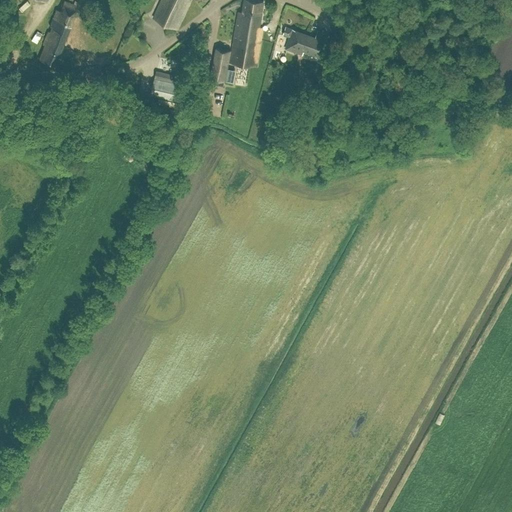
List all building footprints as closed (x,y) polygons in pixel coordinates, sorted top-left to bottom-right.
[(161,0),(153,18),(177,29),(190,0),(161,0)] [(244,0),(242,13),(238,12),(235,34),(261,38),(263,27),(259,27),(263,1),(254,0),(244,0)] [(54,65),(77,6),(64,1),(59,11),(55,9),(49,25),(51,26),(38,59),(54,65)] [(283,34),(289,37),(292,29),(285,27),(283,34)] [(292,29),(289,37),(285,48),(302,54),(303,50),(321,56),(326,41),(292,29)] [(261,38),(235,34),(230,62),(256,66),(261,38)] [(225,81),(231,51),(216,48),(210,79),(211,79),(210,83),(224,86),(225,81)] [(190,65),(179,62),(174,82),(186,85),(190,65)] [(185,103),(189,87),(154,79),(150,95),(185,103)]
